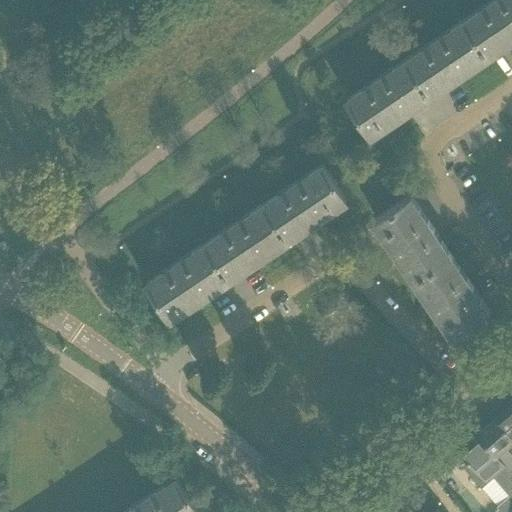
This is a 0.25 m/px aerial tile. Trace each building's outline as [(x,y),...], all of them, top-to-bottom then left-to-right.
[(511,0),(493,0),(464,20),(489,56),(511,39),(511,0)] [(464,20),(406,59),(430,95),(489,56),(464,20)] [(430,95),(406,59),(347,99),(372,135),(430,95)] [(322,163),(263,203),(287,238),(346,199),(322,163)] [(376,218),(416,277),(451,253),(411,194),(376,218)] [(263,203),(205,242),(229,278),(287,238),(263,203)] [(229,278),(205,242),(146,282),(170,318),(229,278)] [(451,253),(416,277),(455,336),(491,312),(451,253)] [(511,404),(496,418),(511,437),(511,404)] [(511,437),(496,418),(478,434),(495,454),(511,439),(511,437)] [(459,448),(457,449),(466,459),(467,459),(462,463),(461,465),(471,477),(481,488),(493,477),(509,495),(506,497),(499,504),(496,506),(501,511),(511,511),(511,483),(509,480),(511,477),(511,472),(495,454),(478,434),(460,449),(459,448)] [(176,476),(123,511),(199,511),(200,511),(176,476)]
